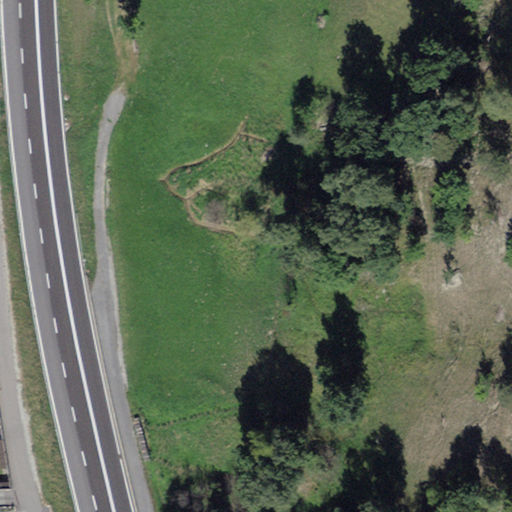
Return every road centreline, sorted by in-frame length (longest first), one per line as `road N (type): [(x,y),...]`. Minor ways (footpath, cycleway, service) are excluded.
road 1 (primary): [(110,511),(68,343),(29,0)]
road 2 (unclassified): [(121,87),(104,132),(98,196),(110,356),(146,511)]
road 3 (residential): [(33,511),(0,318)]
